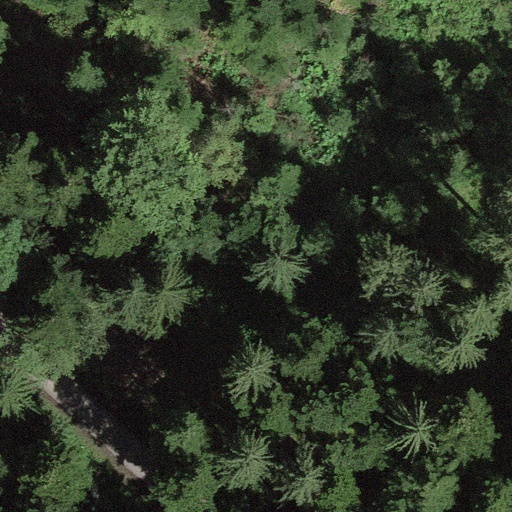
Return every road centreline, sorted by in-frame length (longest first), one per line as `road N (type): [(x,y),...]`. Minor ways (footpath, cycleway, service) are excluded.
road 1 (track): [(118,461),(219,347),(357,238),(511,157)]
road 2 (track): [(0,351),(169,511)]
